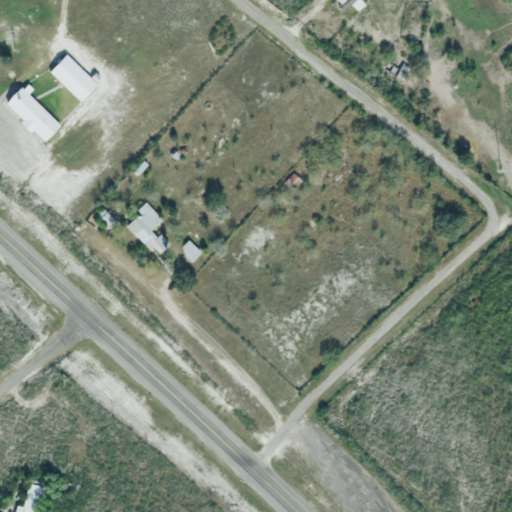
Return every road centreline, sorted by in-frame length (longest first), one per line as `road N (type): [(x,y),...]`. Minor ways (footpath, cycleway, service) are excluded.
road 1 (residential): [(236,0),(469,181),(489,200),(497,224),(313,399),(256,471)]
road 2 (tertiary): [(0,233),(299,511)]
